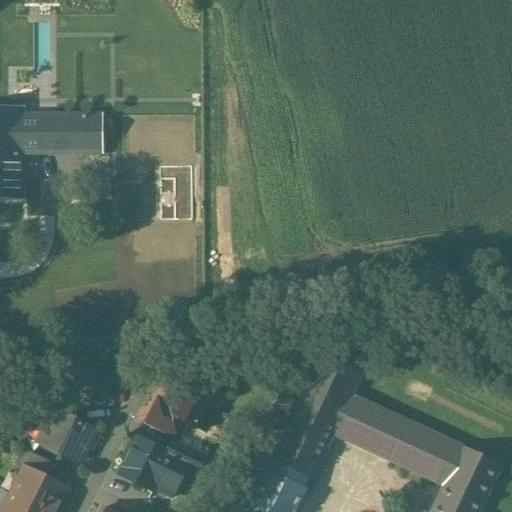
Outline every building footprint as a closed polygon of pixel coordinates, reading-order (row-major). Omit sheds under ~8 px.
[(22,108),(0,108),(0,198),(22,199),(22,152),(22,116),(22,108)] [(102,116),(22,116),(22,152),(85,152),(102,152),(102,116)] [(117,175),(116,116),(102,116),(102,152),(85,152),(85,175),(117,175)] [(511,439),(511,401),(403,349),(385,388),(427,409),(417,428),(426,433),(435,413),(508,448),(511,439)] [(322,355),(272,460),(275,461),(309,478),(311,479),(332,435),(350,396),(361,374),(322,355)] [(222,396),(185,377),(171,406),(177,409),(175,415),(188,421),(206,430),(222,396)] [(444,489),(433,511),(481,511),(502,469),(426,433),(417,428),(350,396),(332,435),(444,489)] [(96,430),(56,411),(47,429),(49,434),(44,445),(80,463),(96,430)] [(175,415),(172,420),(153,411),(146,425),(174,439),(178,440),(188,421),(175,415)] [(167,453),(139,439),(121,474),(153,491),(158,482),(175,490),(186,470),(189,463),(167,453)] [(178,440),(174,439),(167,453),(189,463),(186,470),(196,475),(207,455),(178,440)] [(309,478),(275,461),(270,472),(267,471),(249,510),(253,511),(295,511),(306,489),(304,488),(309,478)] [(55,511),(67,489),(28,470),(24,479),(19,481),(13,492),(53,511),(55,511)] [(53,511),(13,492),(7,503),(9,508),(7,511),(53,511)]
